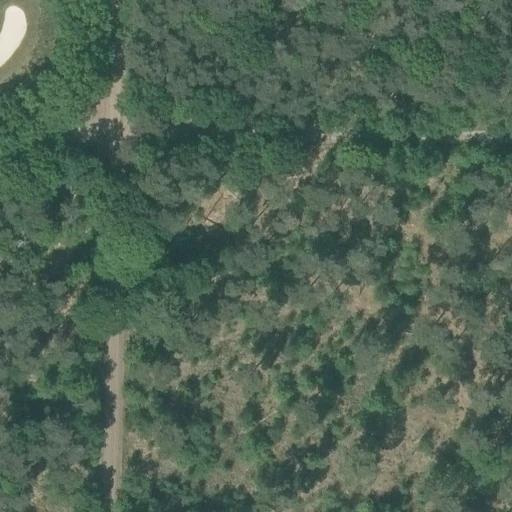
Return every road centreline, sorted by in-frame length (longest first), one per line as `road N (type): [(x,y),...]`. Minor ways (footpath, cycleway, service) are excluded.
road 1 (unclassified): [(101,511),(106,0)]
road 2 (track): [(103,132),(511,145)]
